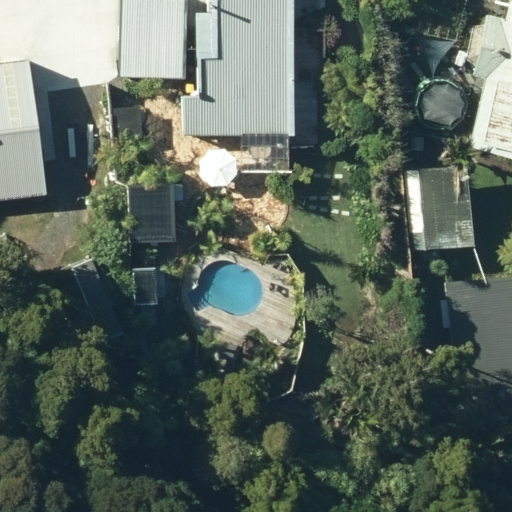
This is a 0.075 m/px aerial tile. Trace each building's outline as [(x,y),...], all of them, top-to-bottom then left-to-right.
[(123,0),(123,72),(192,73),(192,0),(123,0)] [(190,128),(295,128),(295,0),(200,0),(200,46),(206,46),(206,87),(190,87),(190,128)] [(482,130),(511,136),(511,9),(495,6),(485,56),(497,58),(482,130)] [(436,162),(443,242),(481,238),(474,158),(436,162)] [(133,176),(135,235),(184,235),(181,175),(133,176)] [(511,270),(451,277),(468,409),(511,403),(511,270)] [(141,300),(143,323),(156,321),(154,299),(141,300)]
